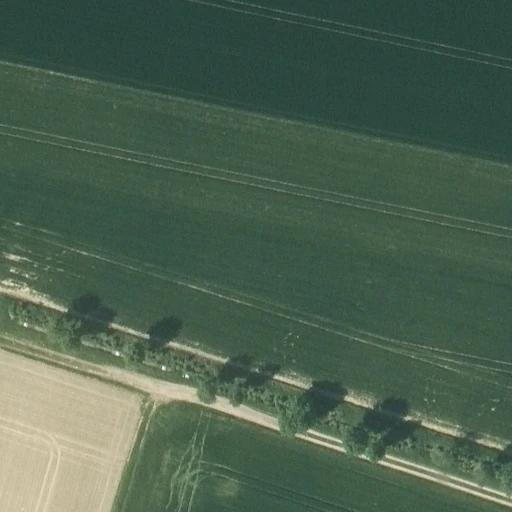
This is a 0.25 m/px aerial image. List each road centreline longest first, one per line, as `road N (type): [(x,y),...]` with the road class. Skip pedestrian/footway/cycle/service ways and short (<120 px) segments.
road 1 (track): [(511,509),(0,343)]
road 2 (track): [(126,511),(162,395)]
